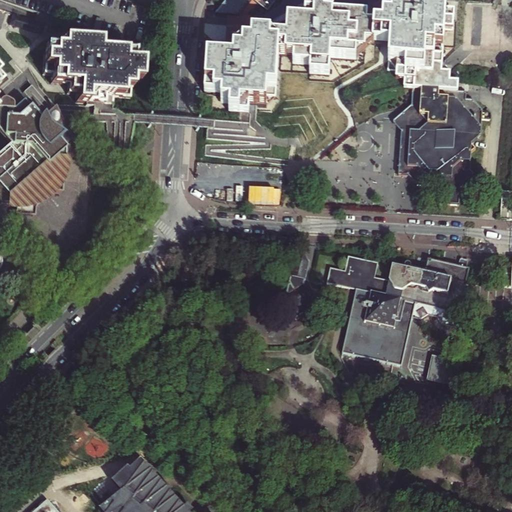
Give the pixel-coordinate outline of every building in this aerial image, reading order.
[(253,0),(267,10),(275,0),(253,0)] [(441,74),(443,31),(444,13),(445,0),(401,0),(401,2),(393,2),(392,18),(387,19),(383,18),(382,36),(386,36),(390,36),(389,45),(389,62),(397,62),(396,81),(405,81),(404,89),(412,90),(456,92),(457,84),(449,83),(449,74),(441,74)] [(364,44),(372,44),(373,28),(374,28),(374,25),(366,25),(366,17),(323,14),(324,4),(315,4),(314,14),(305,13),(305,21),(287,20),(286,37),(252,35),(252,44),(243,43),(242,52),(225,51),(225,59),(207,58),(205,94),(222,95),(222,103),(230,104),(230,112),(239,113),(239,104),(258,105),(265,105),(266,98),(275,98),(277,56),(294,57),(293,65),(311,66),(310,75),(328,76),(329,58),(355,60),(355,52),(364,52),(364,44)] [(51,27),(53,18),(36,13),(33,21),(51,27)] [(453,14),(444,13),(443,31),(452,32),(453,14)] [(382,36),(383,18),(374,17),(374,25),(374,28),(373,28),(372,44),(385,45),(389,45),(390,36),(386,36),(382,36)] [(94,21),(91,31),(97,33),(100,23),(94,21)] [(106,53),(97,44),(62,42),(53,49),(44,49),(42,75),(51,76),(51,85),(67,86),(67,94),(70,94),(76,95),(76,103),(103,105),(110,106),(110,97),(128,99),(129,81),(137,82),(138,64),(130,63),(130,55),(106,53)] [(465,93),(456,92),(412,90),(412,102),(412,105),(392,122),(401,131),(399,175),(407,175),(416,185),(433,186),(440,194),(440,203),(458,204),(459,186),(473,175),(469,171),(470,152),(474,149),(471,145),(480,136),(481,110),(473,100),(465,100),(465,93)] [(0,161),(0,206),(1,206),(17,207),(17,215),(33,216),(34,208),(51,191),(61,192),(63,151),(77,152),(69,139),(64,139),(64,131),(58,123),(56,123),(48,131),(23,103),(13,111),(0,110),(0,133),(10,145),(2,153),(1,161),(0,161)] [(293,262),(292,267),(285,298),(296,316),(306,310),(306,308),(318,310),(323,307),(320,302),(309,299),(309,297),(303,287),(308,265),(303,257),(293,262)] [(354,291),(341,355),(400,368),(415,305),(459,314),(461,302),(465,284),(469,269),(429,259),(428,259),(423,277),(392,270),(389,283),(374,280),(377,265),(348,259),(344,273),(330,270),(327,285),(354,291)] [(455,362),(432,357),(426,381),(450,386),(455,362)] [(185,511),(154,477),(142,462),(130,472),(128,470),(112,484),(120,495),(99,511),(58,511),(56,511),(54,511),(47,504),(47,505),(43,505),(40,507),(39,511),(35,511),(34,511),(191,511),(187,508),(185,511)]
